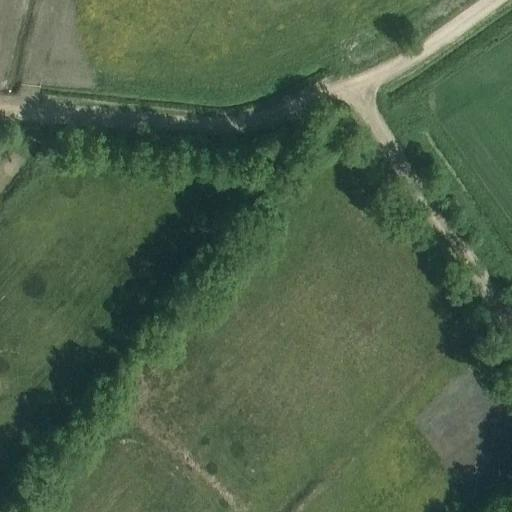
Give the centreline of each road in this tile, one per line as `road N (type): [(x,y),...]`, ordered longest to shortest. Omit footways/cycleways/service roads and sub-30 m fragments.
road 1 (track): [(0,109),(221,123),(360,85)]
road 2 (track): [(360,85),(390,148),(511,321)]
road 3 (track): [(360,85),(412,59),(493,0)]
